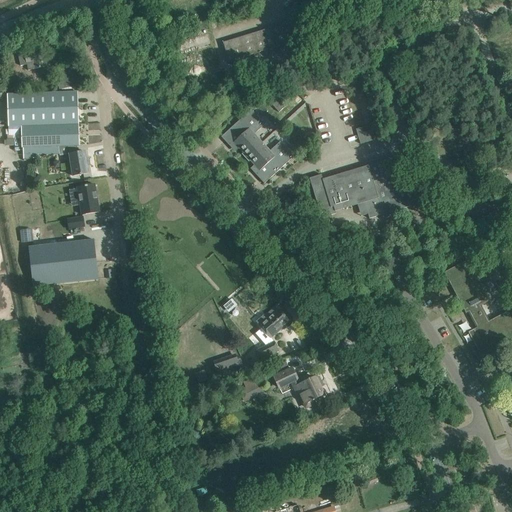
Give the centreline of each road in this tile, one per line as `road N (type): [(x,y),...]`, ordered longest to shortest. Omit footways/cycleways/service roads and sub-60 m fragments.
road 1 (tertiary): [(431,447),(389,373),(118,75)]
road 2 (unclassified): [(481,424),(407,293),(388,239),(397,227),(490,205),(511,190)]
road 3 (residential): [(130,270),(102,103),(118,75)]
road 4 (unclassified): [(511,5),(473,12),(511,122)]
